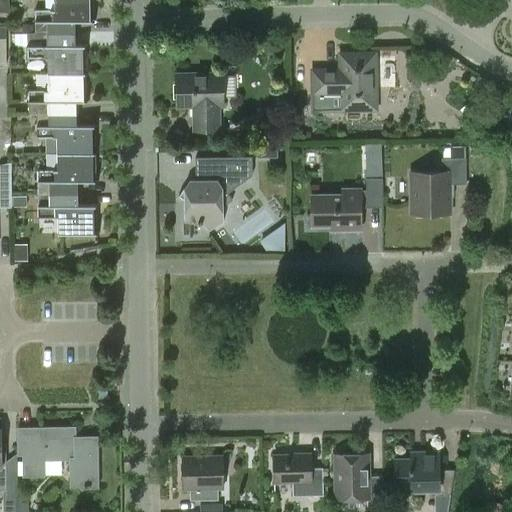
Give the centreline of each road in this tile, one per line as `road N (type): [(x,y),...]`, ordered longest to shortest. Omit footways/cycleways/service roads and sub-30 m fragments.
road 1 (residential): [(134,22),(396,10),(424,14),(467,46)]
road 2 (residential): [(422,262),(137,267)]
road 3 (residential): [(139,427),(423,421)]
road 4 (residential): [(137,267),(134,22)]
road 5 (residential): [(423,421),(422,262)]
road 6 (residential): [(6,334),(138,332)]
